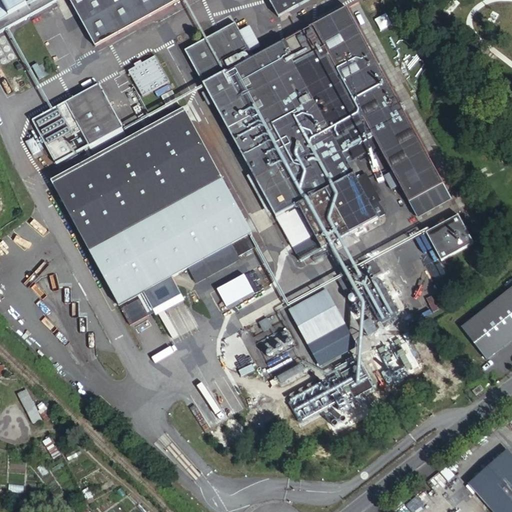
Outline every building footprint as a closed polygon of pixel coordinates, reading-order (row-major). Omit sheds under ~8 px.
[(0,0),(0,31),(49,5),(57,20),(74,11),(94,47),(98,45),(96,43),(79,1),(78,0),(0,0)] [(78,0),(79,1),(96,43),(98,45),(179,0),(78,0)] [(307,0),(266,0),(278,20),(309,2),(307,0)] [(442,186),(345,10),(299,34),(251,61),(232,26),(182,54),(290,249),(302,243),(306,251),(295,258),(299,264),(310,258),(309,256),(319,251),(320,253),(377,220),(375,217),(354,180),(342,157),(350,153),(359,148),(373,140),(408,205),(442,186)] [(136,94),(163,79),(152,59),(125,74),(136,94)] [(54,167),(91,147),(121,131),(122,131),(99,86),(31,122),(54,167)] [(117,308),(167,281),(181,273),(224,249),(231,261),(255,248),(251,239),(182,113),(127,142),(97,159),(50,184),(117,308)] [(127,142),(121,131),(91,147),(97,159),(127,142)] [(359,148),(350,153),(355,161),(363,157),(359,148)] [(354,180),(375,217),(386,211),(365,174),(354,180)] [(408,205),(417,221),(451,202),(442,186),(408,205)] [(424,234),(440,261),(471,243),(456,216),(424,234)] [(290,249),(295,258),(306,251),(302,243),(290,249)] [(233,264),(231,261),(224,249),(181,273),(189,288),(233,264)] [(378,276),(371,264),(335,283),(342,296),(378,276)] [(226,305),(254,291),(244,272),(216,286),(226,305)] [(509,292),(461,329),(487,362),(511,342),(511,279),(504,286),(509,292)] [(117,308),(126,325),(176,298),(167,281),(117,308)] [(376,285),(375,285),(364,291),(364,292),(363,292),(362,294),(362,295),(362,296),(362,297),(363,298),(364,298),(365,299),(366,299),(367,298),(379,292),(380,292),(381,291),(381,290),(381,288),(380,287),(380,286),(378,286),(378,285),(376,285)] [(381,294),(369,300),(369,301),(368,303),(367,304),(367,305),(367,306),(368,307),(369,308),(371,308),(372,308),(373,308),(374,307),(385,302),(385,301),(386,300),(386,299),(386,298),(386,297),(385,296),(384,295),(383,295),(382,294),(381,294)] [(336,327),(321,297),(286,316),(302,345),(336,327)] [(387,303),(385,304),(374,310),(373,310),(372,311),(372,312),(372,313),(372,315),(373,316),(374,317),(375,317),(377,317),(378,317),(388,311),(389,310),(390,308),(390,307),(390,306),(389,305),(388,304),(387,303)] [(392,312),(391,312),(390,312),(389,313),(380,317),(379,318),(378,319),(377,321),(376,322),(376,323),(377,323),(377,324),(377,325),(380,326),(381,326),(382,326),(383,326),(393,319),(394,319),(394,318),(395,316),(395,315),(395,314),(394,314),(394,313),(393,313),(392,312)] [(376,335),(368,322),(359,327),(366,340),(376,335)] [(353,352),(340,327),(303,347),(316,372),(353,352)] [(354,396),(373,385),(356,356),(345,362),(347,365),(320,380),(325,390),(321,392),(326,402),(349,389),(354,396)] [(18,392),(32,423),(41,419),(27,388),(18,392)] [(511,511),(511,455),(507,449),(469,482),(495,511),(511,511)]
